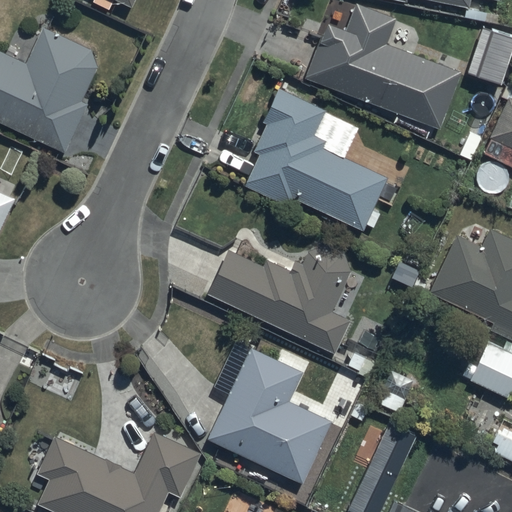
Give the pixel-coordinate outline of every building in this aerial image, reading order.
[(326,18),(303,74),(440,126),(461,69),(386,41),(395,15),(355,0),(354,0),(345,25),(326,18)] [(0,48),(0,119),(64,150),(87,101),(81,98),(97,64),(90,47),(41,24),(25,60),(0,48)] [(511,76),(506,74),(498,92),(506,97),(481,150),(511,164),(511,76)] [(325,108),(277,85),(262,118),(266,120),(253,148),(259,151),(244,183),(288,203),(292,194),(363,227),(365,222),(373,225),(379,210),(372,207),(387,175),(323,145),(326,138),(314,132),(325,108)] [(0,224),(13,195),(0,189),(0,224)] [(478,244),(455,233),(428,289),(491,320),(488,326),(511,337),(511,236),(487,225),(478,244)] [(227,248),(208,291),(335,351),(351,318),(332,309),(351,269),(342,249),(326,240),(307,248),(301,261),(293,258),(289,267),(265,256),(261,263),(227,248)] [(511,352),(485,339),(478,353),(472,350),(461,374),(479,382),(504,394),(507,388),(511,390),(511,352)] [(249,345),(206,435),(301,481),(331,419),(288,398),(301,370),(249,345)] [(388,424),(348,510),(351,511),(380,511),(415,437),(388,424)] [(511,436),(491,427),(483,445),(511,458),(511,436)] [(200,450),(152,428),(132,470),(55,433),(37,470),(50,476),(38,500),(63,511),(156,511),(167,488),(180,494),(200,450)] [(460,481),(496,498),(506,478),(508,479),(511,470),(511,465),(464,442),(446,481),(458,486),(460,481)] [(415,511),(394,502),(389,511),(415,511)]
